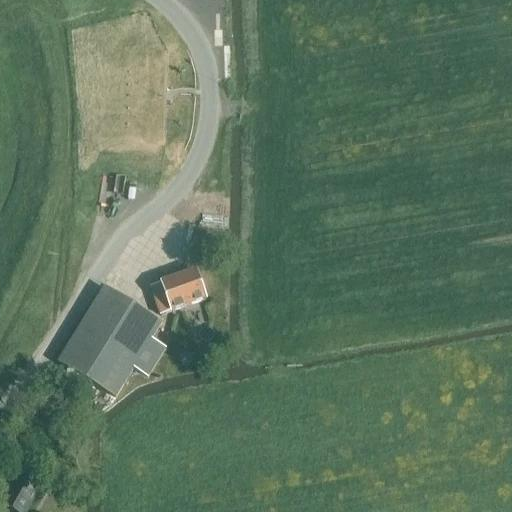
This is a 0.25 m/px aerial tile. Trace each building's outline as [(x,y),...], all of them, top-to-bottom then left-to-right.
[(161,150),(163,158),(169,158),(169,150),(176,150),(177,68),(170,68),(171,61),(165,61),(163,68),(125,68),(123,149),(161,150)] [(202,250),(213,250),(214,237),(203,236),(202,250)] [(160,316),(171,312),(205,300),(195,271),(161,283),(150,287),(160,316)] [(57,362),(115,398),(161,323),(103,287),(57,362)] [(3,506),(14,511),(25,511),(41,483),(22,472),(3,506)]
